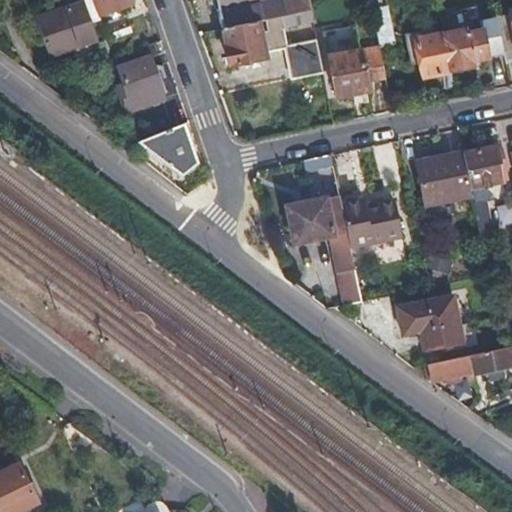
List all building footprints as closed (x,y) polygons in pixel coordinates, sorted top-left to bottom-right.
[(61,8),(75,47),(95,39),(80,0),(71,0),(73,3),(65,7),(61,8)] [(95,0),(102,15),(133,2),(131,0),(95,0)] [(214,0),(220,27),(257,20),(263,19),(310,10),(307,0),(294,0),(295,1),(264,8),(262,0),(214,0)] [(387,2),(370,6),(379,44),(395,41),(387,2)] [(40,35),(49,58),(75,47),(61,8),(34,20),(40,35)] [(257,20),(220,27),(225,47),(224,47),(228,63),(266,56),(265,52),(284,47),(281,31),(284,27),(312,21),(310,10),(263,19),(265,27),(259,29),(257,20)] [(493,14),(495,21),(496,28),(511,26),(510,20),(508,11),(493,14)] [(501,53),(502,56),(511,53),(511,19),(510,20),(511,26),(496,28),(499,44),(501,53)] [(443,32),(451,70),(471,66),(471,59),(501,53),(499,44),(496,28),(495,21),(479,24),(479,29),(462,32),(461,28),(443,32)] [(323,32),(327,53),(352,48),(347,27),(323,32)] [(428,75),(451,70),(443,32),(432,34),(431,29),(405,34),(410,60),(418,58),(421,71),(428,75)] [(290,78),(323,71),(316,40),(284,47),(290,78)] [(367,79),(385,75),(380,48),(361,52),(360,47),(352,48),(327,53),(336,96),(369,89),(367,79)] [(131,108),(160,97),(146,56),(117,66),(131,108)] [(195,163),(181,124),(135,140),(179,174),(195,163)] [(472,202),(483,199),(497,196),(504,190),(502,180),(509,178),(504,159),(503,159),(498,146),(462,153),(460,153),(468,190),(469,189),(472,202)] [(468,190),(460,153),(416,163),(425,205),(469,196),(468,190)] [(329,155),(317,158),(319,168),(331,166),(329,155)] [(342,202),(359,199),(358,193),(342,195),(342,202)] [(339,202),(338,198),(325,200),(324,198),(286,206),(293,243),(332,236),(331,233),(345,230),(339,202)] [(345,230),(349,248),(401,238),(393,200),(363,205),(362,198),(359,199),(342,202),(339,202),(345,230)] [(472,202),(478,231),(489,229),(483,199),(472,202)] [(422,352),(461,343),(451,296),(396,308),(401,334),(418,331),(422,352)] [(511,408),(511,346),(503,348),(467,355),(471,376),(511,369),(511,390),(506,393),(511,408)] [(472,382),(471,376),(467,355),(426,363),(429,379),(430,381),(443,378),(456,376),(466,374),(467,382),(472,382)] [(20,511),(38,504),(18,464),(0,472),(0,511),(20,511)] [(132,511),(156,511),(152,503),(132,511)]
